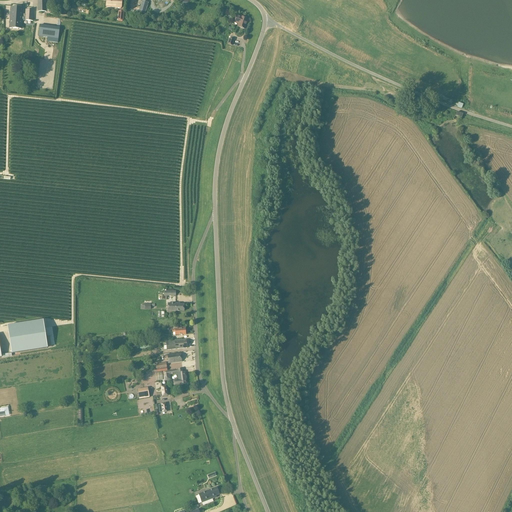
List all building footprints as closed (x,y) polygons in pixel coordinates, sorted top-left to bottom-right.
[(46,0),(37,0),(38,12),(46,12),(46,0)] [(148,3),(142,1),(139,12),(145,14),(148,3)] [(25,21),(25,17),(24,17),(24,16),(22,16),(23,8),(11,7),(9,28),(21,29),(22,21),(25,21)] [(26,9),(25,17),(25,21),(33,21),(34,10),(26,9)] [(238,27),(245,29),(248,19),(241,17),(236,16),(234,22),(239,23),(238,27)] [(8,326),(12,354),(47,348),(43,321),(8,326)] [(187,348),(186,340),(166,342),(166,350),(187,348)] [(182,361),(180,353),(168,355),(169,363),(182,361)] [(181,384),(186,384),(186,379),(186,376),(185,371),(183,372),(183,369),(167,371),(166,362),(156,364),(157,372),(163,372),(164,380),(170,379),(169,375),(177,374),(178,380),(173,380),(174,385),(181,384)] [(138,391),(139,398),(139,399),(149,397),(148,389),(138,391)] [(219,494),(217,487),(198,494),(201,503),(213,498),(212,497),(219,494)]
